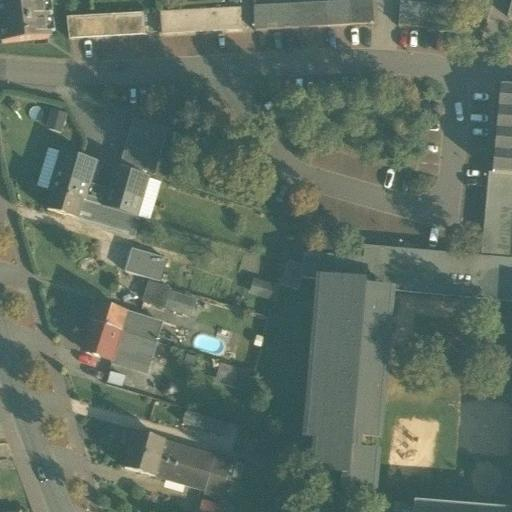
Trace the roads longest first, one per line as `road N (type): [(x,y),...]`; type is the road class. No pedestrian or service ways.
road 1 (residential): [(248,64),(384,62),(456,76),(448,190),(439,207),(405,208),(303,178)]
road 2 (residential): [(0,70),(248,64)]
road 3 (tertiary): [(59,511),(0,347)]
road 4 (residential): [(303,178),(248,64)]
